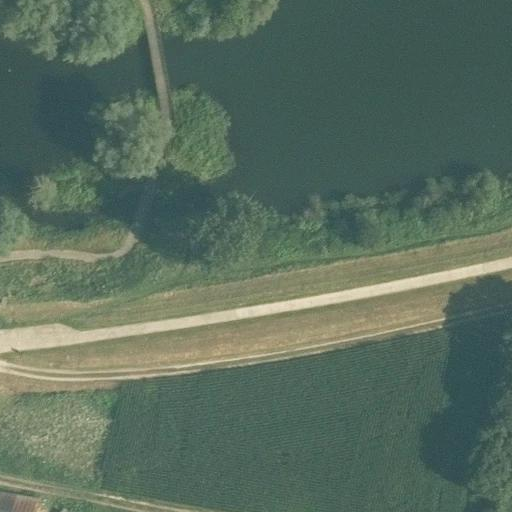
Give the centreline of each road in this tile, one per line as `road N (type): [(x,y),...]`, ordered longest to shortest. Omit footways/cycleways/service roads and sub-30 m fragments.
road 1 (track): [(0,371),(50,379),(196,371),(307,356),(511,308)]
road 2 (track): [(0,345),(71,331),(234,271)]
road 3 (track): [(152,511),(0,483)]
